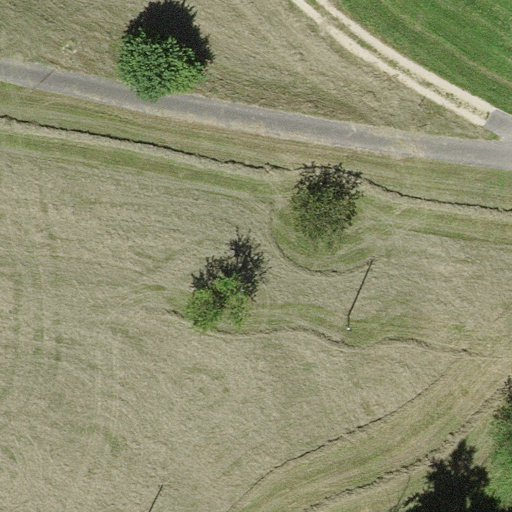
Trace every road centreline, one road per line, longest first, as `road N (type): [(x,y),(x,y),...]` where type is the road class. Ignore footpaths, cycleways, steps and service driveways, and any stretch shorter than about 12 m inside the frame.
road 1 (track): [(0,78),(296,139),(511,169)]
road 2 (track): [(511,132),(417,87),(300,0)]
